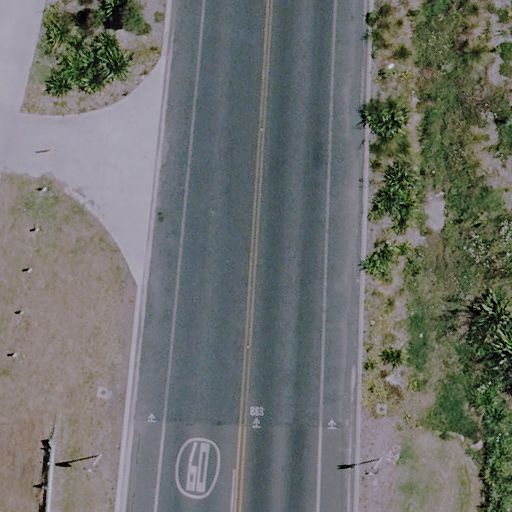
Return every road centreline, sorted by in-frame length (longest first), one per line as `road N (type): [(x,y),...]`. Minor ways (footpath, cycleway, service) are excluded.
road 1 (tertiary): [(278,0),(246,511)]
road 2 (track): [(269,188),(0,147)]
